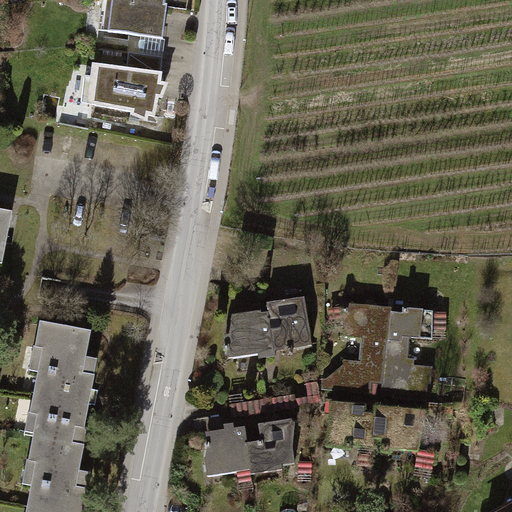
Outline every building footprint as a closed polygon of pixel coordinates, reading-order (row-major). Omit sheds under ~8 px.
[(166,7),(108,0),(102,0),(97,31),(166,38),(171,9),(166,7)] [(158,77),(95,67),(89,108),(151,118),(158,77)] [(14,215),(0,212),(0,277),(3,278),(14,215)] [(308,296),(269,302),(271,311),(278,353),(316,347),(308,296)] [(385,390),(395,312),(395,307),(343,303),(342,334),(365,337),(363,361),(343,360),(344,366),(330,380),(323,381),(324,392),(385,396),(385,390)] [(406,313),(395,312),(385,390),(396,392),(395,398),(437,400),(437,367),(416,365),(416,359),(409,359),(411,336),(435,338),(436,310),(406,308),(406,313)] [(271,311),(237,316),(232,335),(229,335),(232,361),(260,357),(261,361),(279,358),(278,353),(271,311)] [(74,511),(101,337),(46,329),(18,511),(74,511)] [(370,404),(332,401),(329,450),(374,452),(377,414),(369,413),(370,404)] [(378,405),(377,414),(374,452),(423,450),(425,431),(428,410),(378,405)] [(265,441),(249,443),(252,471),(253,476),(285,471),(284,466),(296,465),(298,424),(293,419),(260,424),(265,441)] [(227,430),(205,433),(211,476),(252,471),(249,443),(247,426),(237,428),(236,423),(226,425),(227,430)]
